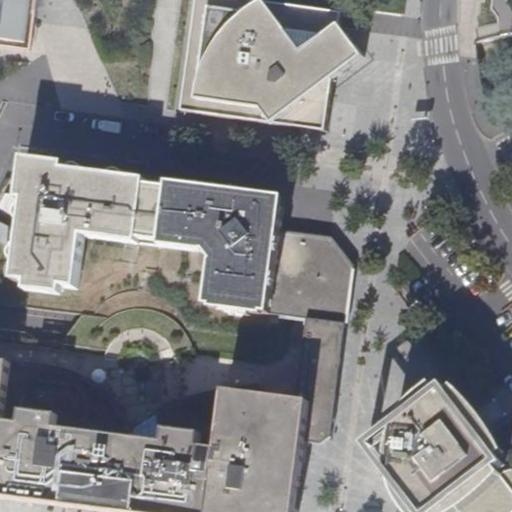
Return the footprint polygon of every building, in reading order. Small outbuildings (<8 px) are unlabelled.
[(0,0),(0,48),(28,52),(32,27),(36,0),(35,0),(0,0)] [(343,15),(227,0),(196,0),(182,114),(296,129),(328,133),(334,79),(351,65),(362,57),(341,28),(343,15)] [(402,0),(370,0),(369,11),(400,16),(402,0)] [(282,234),(285,199),(64,172),(64,165),(25,160),(21,182),(14,181),(12,197),(5,197),(0,205),(0,209),(9,214),(24,203),(14,281),(28,284),(27,291),(61,296),(62,288),(77,290),(85,238),(138,245),(139,239),(163,244),(162,248),(206,253),(213,260),(207,306),(270,315),(306,320),(346,324),(354,268),(332,240),(282,234)] [(0,501),(86,511),(297,511),(299,501),(300,492),(306,444),(321,446),(329,438),(330,436),(333,410),(346,324),(306,320),(295,401),(257,397),(256,389),(236,392),(202,398),(171,408),(159,413),(127,433),(120,417),(108,400),(92,388),(72,378),(51,371),(29,367),(0,363),(0,501)] [(433,386),(410,404),(417,414),(410,420),(394,432),(390,426),(382,430),(378,436),(374,447),(373,457),(375,467),(378,474),(398,501),(407,511),(511,511),(511,471),(510,472),(502,474),(501,474),(498,470),(505,465),(500,460),(505,456),(488,435),(478,441),(461,418),(470,410),(454,390),(450,393),(445,397),(440,395),(437,392),(433,386)] [(444,387),(437,392),(440,395),(445,397),(450,393),(444,387)] [(505,456),(507,454),(493,432),(476,408),(457,388),(454,390),(470,410),(461,418),(478,441),(488,435),(505,456)] [(407,409),(405,412),(410,420),(417,414),(410,404),(407,409)] [(410,420),(405,412),(399,420),(394,432),(410,420)] [(366,447),(373,457),(374,447),(378,436),(366,447)] [(395,503),(401,511),(407,511),(398,501),(395,503)]
